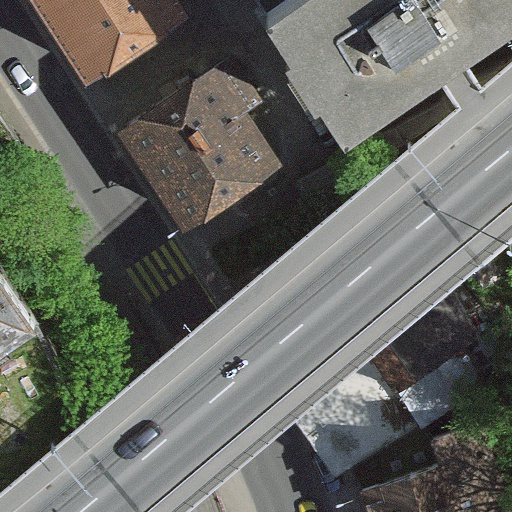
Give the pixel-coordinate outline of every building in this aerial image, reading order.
[(38,0),(93,83),(185,22),(169,0),(38,0)] [(511,0),(316,0),(255,42),(340,165),(445,92),(468,76),(471,74),(511,46),(511,0)] [(287,175),(218,69),(123,129),(192,235),(287,175)] [(0,233),(0,344),(54,305),(0,233)] [(505,369),(448,297),(308,416),(359,487),(420,475),(505,369)] [(420,475),(359,487),(364,511),(475,511),(467,466),(420,475)]
